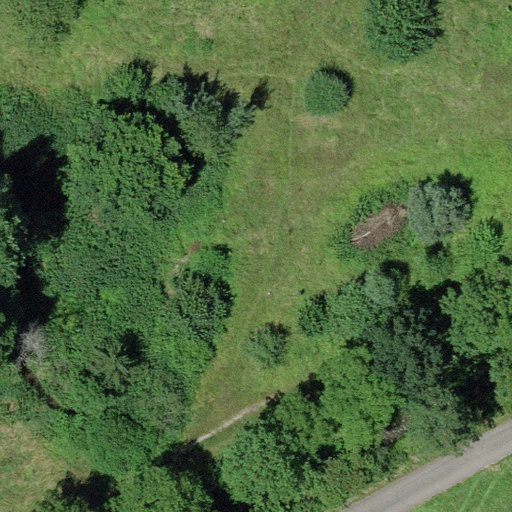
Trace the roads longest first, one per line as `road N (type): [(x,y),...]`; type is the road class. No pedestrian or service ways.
road 1 (track): [(90,511),(195,454),(236,397)]
road 2 (unclassified): [(376,511),(511,439)]
